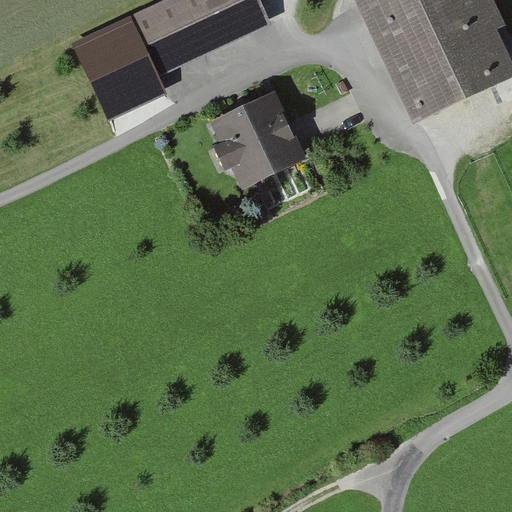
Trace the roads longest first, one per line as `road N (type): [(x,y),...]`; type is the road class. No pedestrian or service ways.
road 1 (track): [(511,324),(432,145),(384,113),(351,46),(256,50),(134,135),(0,199)]
road 2 (unclassified): [(394,511),(417,454),(511,398)]
road 3 (track): [(417,454),(302,511)]
